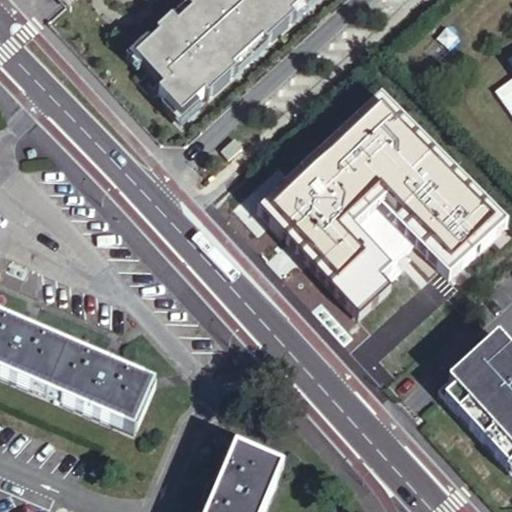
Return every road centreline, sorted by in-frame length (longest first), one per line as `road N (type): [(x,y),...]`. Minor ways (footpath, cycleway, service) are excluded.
road 1 (tertiary): [(149,199),(434,511)]
road 2 (residential): [(149,199),(364,0)]
road 3 (tertiary): [(0,39),(149,199)]
